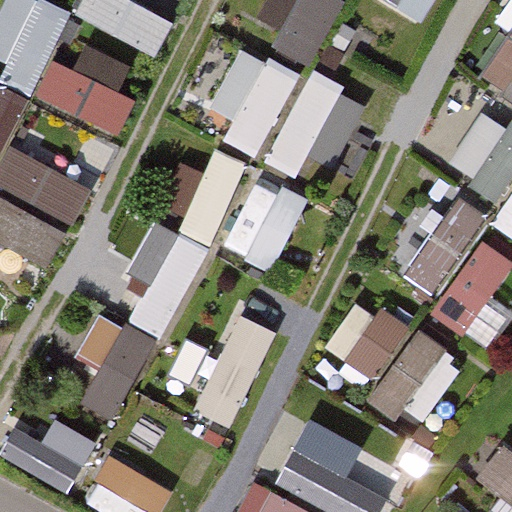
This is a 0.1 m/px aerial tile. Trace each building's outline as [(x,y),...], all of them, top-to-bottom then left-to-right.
[(0,36),(23,46),(11,75),(42,87),(76,3),(68,0),(10,0),(0,27),(0,36)] [(158,44),(180,0),(88,0),(85,6),(158,44)] [(272,0),(263,19),(328,50),(352,0),(272,0)] [(403,0),(430,16),(439,0),(403,0)] [(511,32),(487,69),(511,85),(511,32)] [(99,36),(87,57),(127,79),(139,57),(99,36)] [(215,113),(272,140),(307,65),(250,38),(215,113)] [(129,127),(145,90),(61,53),(44,89),(129,127)] [(316,145),(343,159),(377,95),(320,65),(274,153),(304,168),(316,145)] [(0,180),(2,181),(34,87),(0,75),(0,180)] [(504,194),(511,182),(511,110),(496,99),(453,156),(504,194)] [(125,414),(256,159),(212,136),(174,210),(166,206),(137,263),(162,276),(139,321),(109,306),(86,350),(107,361),(89,395),(125,414)] [(86,214),(103,173),(18,139),(1,180),(86,214)] [(238,244),(287,260),(310,188),(260,173),(238,244)] [(0,180),(0,230),(59,259),(79,218),(0,180)] [(445,288),(490,210),(461,193),(415,271),(445,288)] [(511,200),(501,219),(511,225),(511,200)] [(511,304),(499,296),(511,276),(511,242),(494,230),(441,305),(495,343),(511,318),(511,304)] [(365,289),(335,344),(387,373),(418,319),(365,289)] [(210,380),(200,407),(244,423),(283,316),(246,303),(229,348),(194,335),(181,370),(210,380)] [(426,423),(477,357),(428,321),(378,386),(426,423)] [(51,436),(24,421),(9,448),(78,486),(106,434),(65,412),(51,436)] [(511,440),(487,470),(511,490),(511,440)] [(263,475),(244,509),(248,511),(391,511),(401,496),(311,446),(288,488),(263,475)] [(117,448),(92,496),(123,511),(166,511),(183,481),(117,448)]
